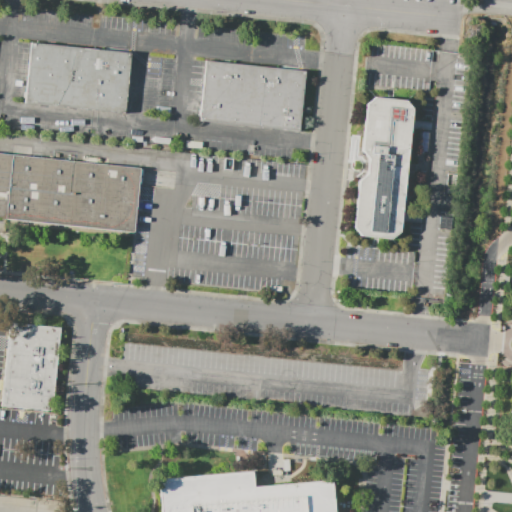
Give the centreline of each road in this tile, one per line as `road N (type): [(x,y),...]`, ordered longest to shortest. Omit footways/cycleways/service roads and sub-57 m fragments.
road 1 (residential): [(481,342),(96,302)]
road 2 (residential): [(347,7),(313,325)]
road 3 (residential): [(93,511),(86,422),(96,302)]
road 4 (residential): [(454,17),(283,0)]
